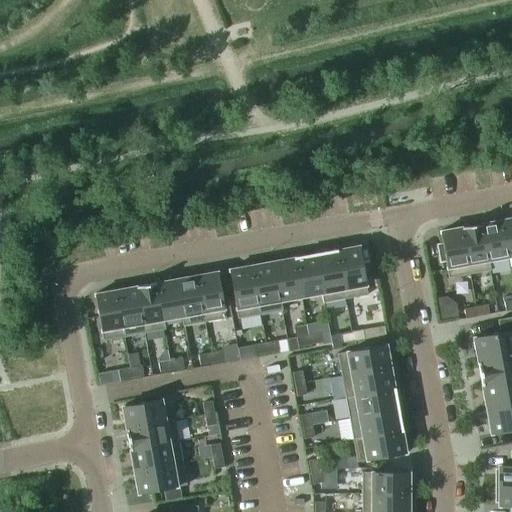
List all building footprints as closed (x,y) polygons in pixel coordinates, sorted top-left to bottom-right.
[(511,218),(501,220),(508,257),(511,256),(511,218)] [(508,257),(501,220),(481,224),(490,270),(491,270),(489,261),(508,257)] [(490,270),(481,224),(461,228),(470,274),(490,270)] [(470,274),(461,228),(440,231),(442,244),(437,245),(440,261),(445,260),(448,278),(470,274)] [(364,278),(359,246),(336,250),(345,299),(368,295),(364,278)] [(345,299),(336,250),(315,254),(324,303),(345,299)] [(324,303),(315,254),(294,258),(301,297),(321,294),(323,303),(324,303)] [(301,297),(294,258),(273,262),(282,311),(282,310),(281,301),(301,297)] [(282,311),(273,262),(251,265),(260,315),(282,311)] [(260,315),(251,265),(229,270),(238,319),(260,315)] [(217,272),(196,276),(204,322),(226,319),(217,272)] [(204,322),(196,276),(176,279),(184,326),(204,322)] [(184,326),(176,279),(156,283),(164,330),(165,329),(164,320),(182,317),(183,326),(184,326)] [(164,330),(156,283),(136,286),(144,333),(164,330)] [(144,333),(136,286),(116,290),(124,337),(144,333)] [(124,337),(116,290),(94,294),(103,341),(124,337)] [(489,315),(487,305),(476,307),(477,317),(489,315)] [(477,317),(476,307),(464,309),(466,319),(477,317)] [(363,330),(351,332),(353,341),(365,339),(363,330)] [(511,355),(511,330),(473,338),(477,362),(511,355)] [(353,341),(351,332),(339,334),(341,341),(341,344),(353,341)] [(320,333),(308,335),(310,345),(322,343),(320,333)] [(310,345),(308,335),(296,337),(298,347),(310,345)] [(277,341),(265,343),(267,353),(279,350),(277,341)] [(267,353),(265,343),(254,345),(255,355),(267,353)] [(390,367),(386,345),(337,354),(341,376),(390,367)] [(222,351),(210,353),(212,363),(224,361),(222,351)] [(212,363),(210,353),(198,355),(200,365),(212,363)] [(511,355),(477,362),(482,386),(511,380),(511,355)] [(182,358),(170,360),(172,370),(184,368),(182,358)] [(172,370),(170,360),(158,362),(160,372),(172,370)] [(142,365),(130,368),(132,377),(143,375),(142,365)] [(394,388),(390,367),(341,376),(345,397),(394,388)] [(132,377),(130,368),(118,370),(120,380),(132,377)] [(304,383),(302,371),(292,373),(294,384),(304,383)] [(511,404),(511,380),(482,386),(486,409),(511,404)] [(306,395),(304,383),(294,384),(297,396),(306,395)] [(398,410),(394,388),(345,397),(345,398),(355,397),(358,417),(398,410)] [(161,399),(122,407),(126,429),(175,420),(175,419),(165,421),(161,399)] [(214,413),(212,401),(202,403),(204,415),(214,413)] [(511,430),(511,404),(486,409),(491,434),(511,430)] [(402,431),(398,410),(358,417),(362,437),(353,439),(353,440),(402,431)] [(216,425),(214,413),(204,415),(206,426),(216,425)] [(312,425),(310,413),(300,415),(302,427),(312,425)] [(179,441),(175,420),(126,429),(130,450),(179,441)] [(314,437),(312,425),(302,427),(304,439),(314,437)] [(406,453),(402,431),(353,440),(357,462),(406,453)] [(183,462),(179,441),(130,450),(134,471),(183,462)] [(222,455),(220,444),(210,445),(212,457),(222,455)] [(511,485),(511,452),(511,466),(498,466),(498,470),(496,470),(496,486),(511,485)] [(224,467),(222,455),(212,457),(214,469),(224,467)] [(320,471),(318,459),(308,461),(310,473),(320,471)] [(187,485),(183,462),(134,471),(138,494),(187,485)] [(322,483),(320,471),(310,473),(313,484),(322,483)] [(409,494),(409,472),(362,472),(361,494),(409,494)] [(511,511),(511,485),(496,486),(496,502),(498,502),(498,506),(511,506),(511,511)] [(408,511),(409,494),(361,494),(361,511),(408,511)] [(324,511),(325,502),(315,502),(314,511),(324,511)]
